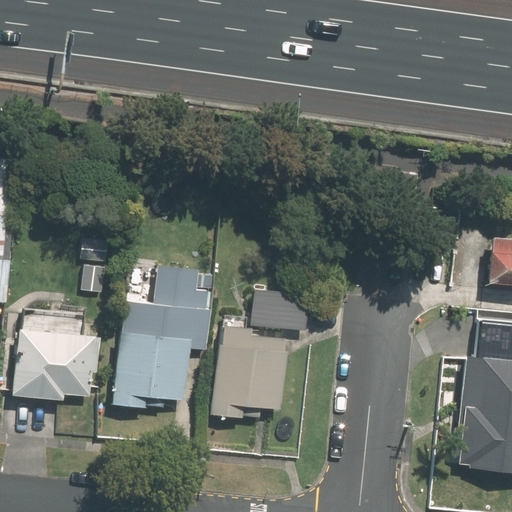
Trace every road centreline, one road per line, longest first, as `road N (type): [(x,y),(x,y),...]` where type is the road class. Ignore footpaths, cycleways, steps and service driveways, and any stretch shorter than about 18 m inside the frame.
road 1 (motorway): [(511,42),(191,0)]
road 2 (residential): [(382,297),(358,511)]
road 3 (residential): [(159,511),(0,496)]
